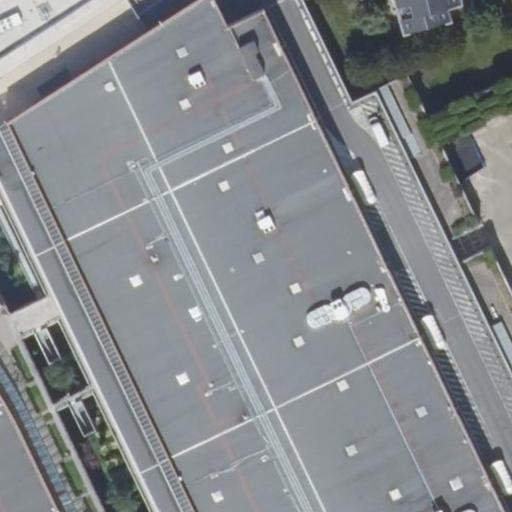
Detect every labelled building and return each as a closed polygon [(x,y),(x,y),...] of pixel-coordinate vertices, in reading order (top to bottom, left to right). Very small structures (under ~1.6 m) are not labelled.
[(0,0),(0,52),(81,0),(0,0)] [(511,511),(511,292),(499,265),(467,280),(457,258),(489,244),(472,209),(441,141),(511,106),(511,74),(426,116),(365,145),(339,159),(304,86),(279,98),(263,67),(253,71),(215,0),(190,0),(133,37),(8,119),(29,159),(46,196),(64,232),(81,267),(99,304),(116,340),(133,376),(151,411),(164,436),(181,471),(200,509),(201,511),(511,511)] [(395,0),(404,33),(449,20),(445,7),(460,4),(459,0),(395,0)] [(486,20),(501,17),(499,10),(485,13),(484,14),(486,20)] [(62,511),(59,504),(40,465),(24,431),(5,396),(0,387),(0,511),(62,511)]
